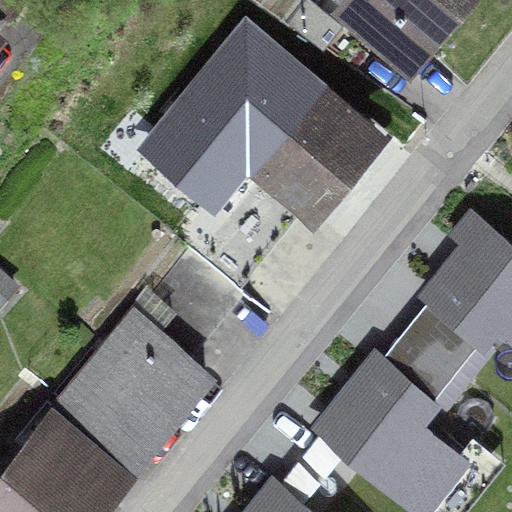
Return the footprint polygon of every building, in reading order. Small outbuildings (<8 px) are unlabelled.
[(480,0),(350,0),(341,11),(420,74),(480,0)] [(0,57),(19,36),(0,20),(0,57)] [(379,141),(245,31),(148,148),(216,204),(247,166),(313,221),(379,141)] [(511,237),(471,207),(449,233),(458,241),(418,292),(427,301),(408,324),(472,373),(492,348),(511,362),(511,237)] [(117,511),(281,315),(184,247),(0,465),(0,511),(117,511)] [(446,408),(472,373),(408,324),(383,354),(374,346),(310,425),(319,431),(300,456),(344,491),(363,468),(417,511),(427,511),(430,510),(432,511),(462,511),(503,458),(446,408)] [(327,511),(344,491),(300,456),(281,479),(274,473),(240,511),(327,511)]
